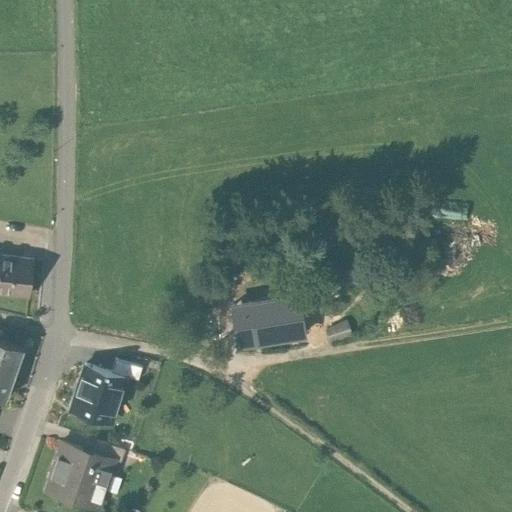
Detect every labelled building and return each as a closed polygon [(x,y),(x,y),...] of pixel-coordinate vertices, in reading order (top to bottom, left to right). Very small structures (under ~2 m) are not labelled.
[(33,257),(0,252),(0,290),(29,294),(33,257)] [(363,257),(347,272),(357,282),(372,266),(363,257)] [(262,300),(264,316),(267,339),(303,334),(297,295),(262,300)] [(237,344),(267,339),(264,316),(256,317),(256,324),(235,327),(237,344)] [(346,318),(325,326),(331,341),(352,333),(346,318)] [(0,339),(0,368),(13,373),(22,347),(0,339)] [(114,373),(124,376),(136,380),(141,367),(118,360),(114,373)] [(109,421),(124,376),(114,373),(85,364),(71,408),(109,421)] [(0,397),(4,399),(13,373),(0,368),(0,397)] [(114,460),(119,462),(124,449),(95,439),(91,452),(114,460)] [(98,508),(114,460),(91,452),(61,442),(45,490),(98,508)]
